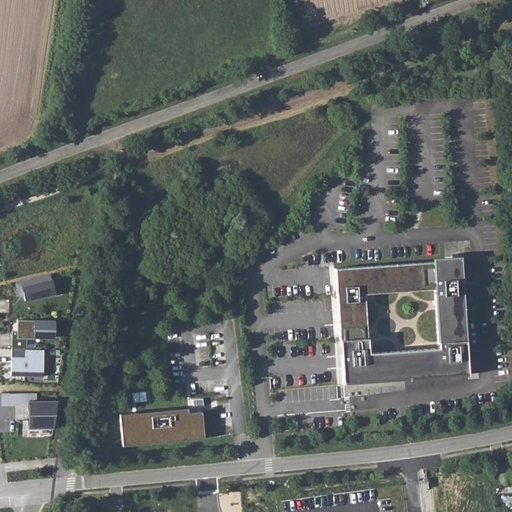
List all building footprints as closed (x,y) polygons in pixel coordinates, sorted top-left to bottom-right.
[(432,262),(334,268),(339,341),(342,382),(468,374),(460,260),(432,262)] [(16,287),(20,286),(24,302),(56,294),(50,273),(15,283),(16,287)] [(9,330),(9,348),(24,348),(24,338),(32,338),(32,336),(51,336),(52,320),(14,319),(14,330),(9,330)] [(44,350),(23,350),(23,358),(11,357),(11,375),(43,376),(44,350)] [(58,400),(28,402),(29,428),(51,429),(58,400)] [(120,414),(122,446),(204,438),(201,412),(188,413),(187,408),(120,414)]
